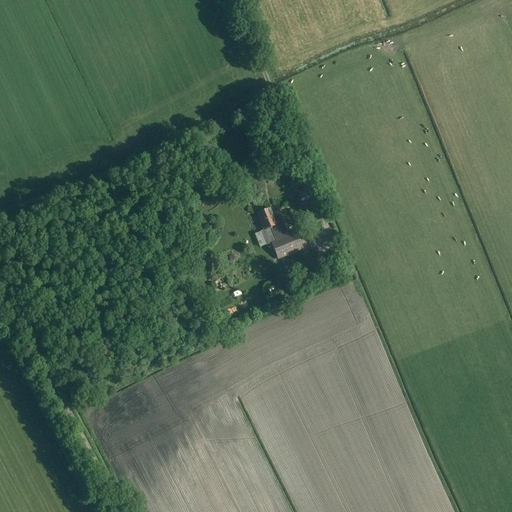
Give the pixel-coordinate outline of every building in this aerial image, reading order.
[(273,218),(269,210),(257,215),(264,231),(253,235),(259,248),(271,243),(278,259),(302,249),(295,233),(288,236),(280,215),(273,218)] [(197,252),(191,241),(182,247),(188,257),(197,252)] [(347,263),(342,250),(329,255),(334,268),(347,263)] [(294,267),(302,284),(311,280),(311,279),(315,277),(316,279),(322,277),(314,259),(294,267)] [(289,277),(291,283),(299,280),(296,274),(289,277)] [(304,295),(300,284),(290,287),(295,298),(304,295)]
